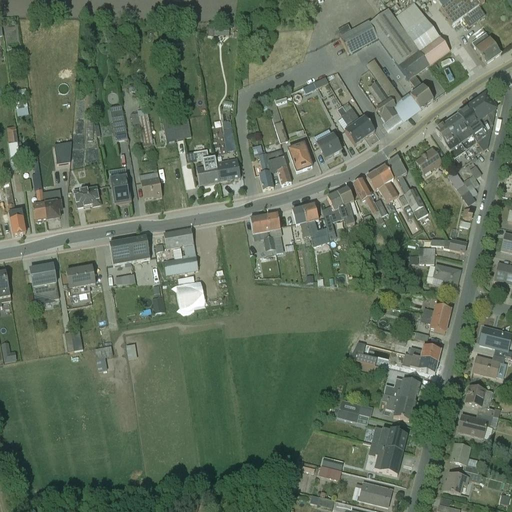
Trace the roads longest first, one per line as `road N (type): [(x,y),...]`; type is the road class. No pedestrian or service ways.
road 1 (tertiary): [(497,73),(366,165),(311,192),(0,255)]
road 2 (residential): [(497,73),(509,95),(464,300)]
road 3 (residential): [(464,300),(412,511)]
road 4 (unknown): [(339,68),(380,55),(422,125)]
